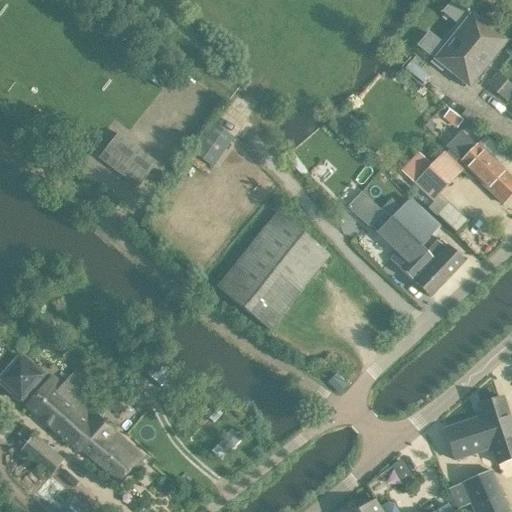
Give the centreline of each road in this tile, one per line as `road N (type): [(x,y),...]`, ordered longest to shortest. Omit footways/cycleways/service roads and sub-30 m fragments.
road 1 (unclassified): [(511,242),(339,406)]
road 2 (unclassified): [(339,406),(205,511)]
road 3 (unclassified): [(387,448),(511,335)]
